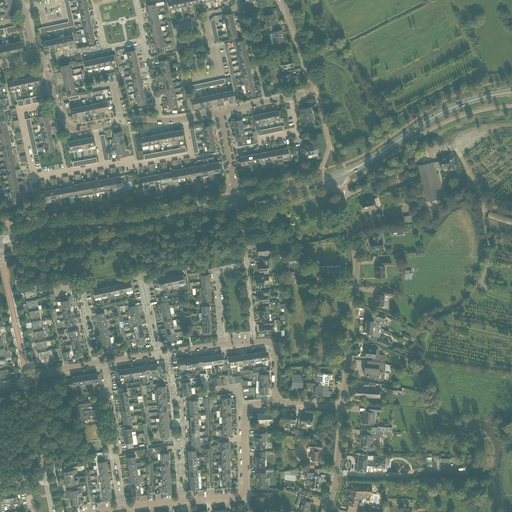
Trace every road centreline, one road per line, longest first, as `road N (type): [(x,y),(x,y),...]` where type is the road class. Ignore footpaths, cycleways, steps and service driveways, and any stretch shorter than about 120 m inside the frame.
road 1 (residential): [(342,407),(357,267),(342,198)]
road 2 (residential): [(257,341),(249,262),(215,269),(222,347)]
road 3 (residential): [(276,403),(252,403),(243,415),(248,493),(183,500)]
road 4 (residential): [(56,101),(21,113),(32,172),(39,178),(101,165)]
road 5 (residential): [(193,117),(186,83),(218,72),(206,14),(240,0)]
road 6 (tertiary): [(371,159),(448,109),(511,92)]
road 7 (residential): [(122,509),(105,360)]
road 8 (residential): [(183,500),(182,405),(170,352)]
road 9 (tertiary): [(25,376),(0,254)]
road 10 (residential): [(101,165),(186,155),(184,118)]
